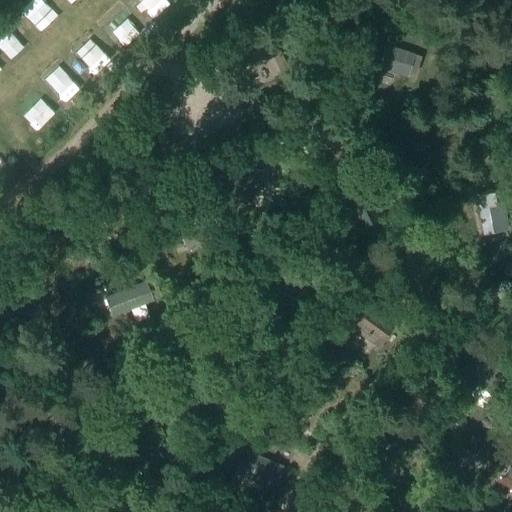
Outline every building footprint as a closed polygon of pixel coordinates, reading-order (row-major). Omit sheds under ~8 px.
[(254,48),(241,54),(249,72),(266,66),(271,76),(289,69),(276,38),(257,47),(258,51),(256,52),(254,48)] [(384,44),(377,68),(407,78),(408,74),(413,76),(420,55),(415,54),(384,44)] [(235,186),(277,173),(269,150),(240,160),(228,164),(235,186)] [(237,151),(225,155),(228,164),(240,160),(237,151)] [(365,177),(338,189),(348,210),(356,228),(384,215),(376,198),(365,177)] [(125,222),(123,210),(121,210),(118,191),(123,190),(121,180),(90,187),(97,217),(106,215),(109,225),(125,222)] [(495,190),(476,194),(484,234),(502,231),(507,230),(500,190),(495,190)] [(188,252),(221,240),(211,214),(177,227),(188,252)] [(277,270),(283,270),(283,282),(326,280),(325,268),(319,269),(319,256),(276,258),(277,270)] [(112,317),(154,301),(146,282),(105,297),(112,317)] [(395,324),(377,313),(382,308),(365,297),(353,312),(359,317),(351,329),(378,347),(395,324)] [(485,354),(476,370),(477,371),(485,375),(478,387),(495,396),(502,383),(506,385),(511,375),(511,363),(494,354),(492,358),(485,354)] [(198,365),(166,372),(172,399),(204,391),(202,383),(198,365)] [(306,423),(328,399),(319,390),(325,384),(315,376),(289,406),(306,423)] [(209,382),(202,383),(204,391),(205,397),(212,396),(209,382)] [(429,435),(413,426),(409,432),(395,425),(381,449),(410,466),(429,435)] [(106,437),(97,469),(108,472),(109,468),(131,474),(139,448),(106,437)] [(284,467),(247,451),(240,466),(253,472),(250,481),(273,490),(276,482),(278,482),(284,467)] [(511,457),(498,481),(511,489),(511,457)]
